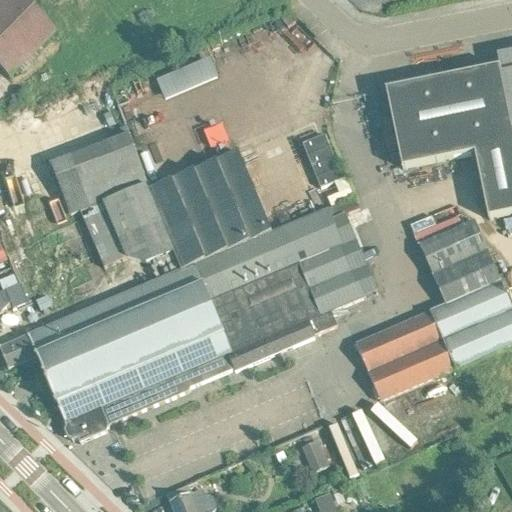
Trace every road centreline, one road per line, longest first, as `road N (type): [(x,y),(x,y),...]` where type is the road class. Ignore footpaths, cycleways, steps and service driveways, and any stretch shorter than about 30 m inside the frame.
road 1 (unclassified): [(511,13),(388,38),(345,28),(315,0)]
road 2 (unknown): [(345,28),(223,93)]
